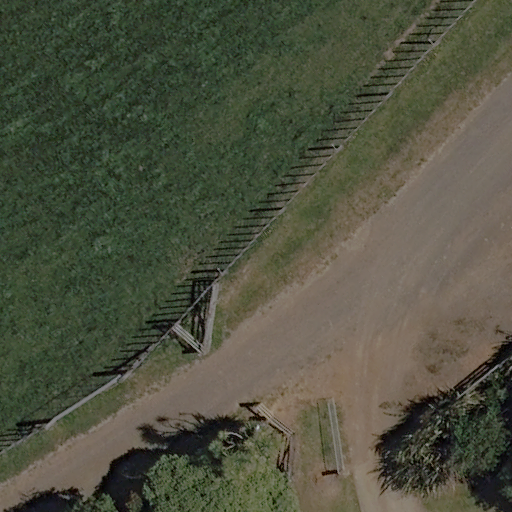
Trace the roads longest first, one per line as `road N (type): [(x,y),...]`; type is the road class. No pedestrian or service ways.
road 1 (unclassified): [(362,224),(169,375),(0,479)]
road 2 (unclassified): [(362,224),(511,82)]
